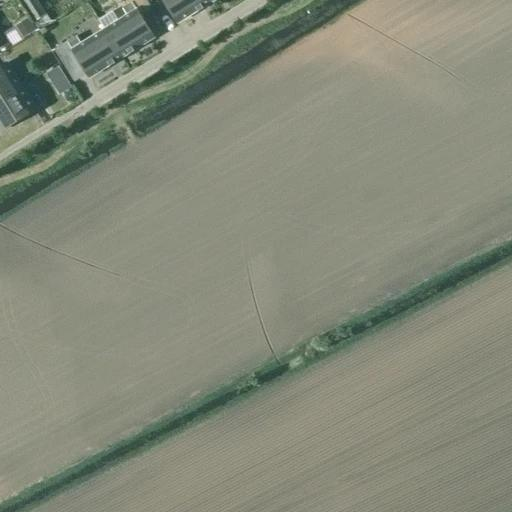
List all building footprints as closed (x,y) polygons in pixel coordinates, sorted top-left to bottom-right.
[(36,0),(20,0),(33,21),(45,14),(36,0)] [(163,0),(177,22),(185,18),(186,20),(186,19),(185,17),(210,2),(208,0),(163,0)] [(128,16),(104,30),(121,57),(146,42),(147,44),(147,43),(146,42),(154,37),(137,10),(136,10),(131,2),(122,7),(128,16)] [(76,36),(67,42),(72,50),(89,77),(96,73),(97,74),(98,74),(97,72),(121,57),(104,30),(81,44),(76,36)] [(0,99),(20,87),(6,63),(0,66),(0,99)] [(29,101),(20,87),(0,99),(0,131),(0,132),(35,111),(35,110),(43,105),(37,96),(29,101)]
